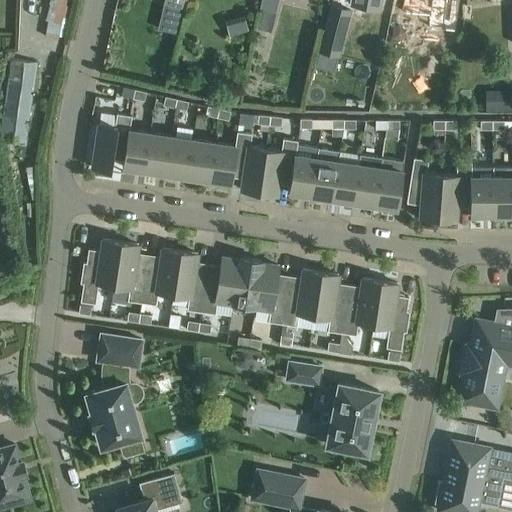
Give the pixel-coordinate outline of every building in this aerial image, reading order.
[(37,0),(35,18),(47,21),(44,35),(58,38),(65,5),(66,0),(37,0)] [(163,0),(162,6),(166,7),(179,10),(183,11),(185,0),(163,0)] [(270,31),(277,0),(259,0),(258,7),(261,9),(256,28),(270,31)] [(426,0),(425,17),(445,19),(446,0),(426,0)] [(460,0),(446,0),(445,19),(444,25),(458,26),(460,0)] [(329,5),(316,52),(336,57),(349,10),(329,5)] [(350,7),(348,26),(377,29),(380,10),(350,7)] [(225,22),(227,33),(246,28),(243,18),(225,22)] [(399,24),(392,28),(392,36),(399,40),(406,36),(405,28),(399,24)] [(431,24),(429,40),(440,42),(440,43),(453,45),(455,27),(431,24)] [(36,61),(11,57),(0,132),(0,136),(24,141),(36,61)] [(134,88),(122,85),(120,94),(132,97),(134,88)] [(146,91),(134,88),(132,97),(144,100),(146,91)] [(511,110),(511,90),(485,90),(485,110),(511,110)] [(176,98),(165,95),(162,104),(174,107),(176,98)] [(188,100),(176,98),(174,107),(186,109),(188,100)] [(219,107),(207,105),(205,114),(217,116),(219,107)] [(230,110),(219,107),(217,116),(228,119),(230,110)] [(112,157),(123,159),(127,128),(129,128),(131,114),(116,112),(114,124),(98,122),(91,166),(110,169),(112,157)] [(270,115),(258,114),(257,123),(268,124),(270,115)] [(281,116),(270,115),(268,124),(280,125),(281,116)] [(311,118),(299,118),(299,127),(311,127),(311,118)] [(331,127),(343,128),(343,118),(331,118),(331,127)] [(355,119),(343,118),(343,128),(355,128),(355,119)] [(387,119),(375,119),(375,128),(387,128),(387,119)] [(398,119),(387,119),(387,128),(398,128),(398,119)] [(444,119),(432,119),(432,128),(444,128),(444,119)] [(456,119),(444,119),(444,128),(456,129),(456,119)] [(492,119),(480,119),(480,129),(492,129),(492,119)] [(504,119),(492,119),(492,129),(504,129),(504,119)] [(123,159),(122,166),(144,169),(149,131),(129,128),(127,128),(123,159)] [(213,141),(208,179),(230,182),(231,175),(230,175),(237,130),(236,130),(234,144),(213,141)] [(237,130),(230,175),(231,175),(242,177),(240,189),(258,192),(265,147),(249,145),(251,132),(237,130)] [(149,131),(144,169),(165,172),(170,135),(149,131)] [(170,135),(165,172),(187,175),(192,138),(190,138),(174,135),(170,135)] [(265,147),(258,192),(276,194),(278,182),(289,184),(295,143),(296,143),(297,139),(295,139),(282,137),(280,149),(265,147)] [(192,138),(187,175),(208,179),(213,141),(192,138)] [(289,184),(288,191),(311,194),(316,157),(318,146),(296,143),(295,143),(289,184)] [(359,163),(353,201),(375,204),(382,156),(360,153),(359,163)] [(396,207),(403,159),(382,156),(375,204),(396,207)] [(428,159),(413,156),(406,201),(420,204),(419,216),(437,218),(441,173),(426,172),(428,159)] [(316,157),(311,194),(332,197),(338,160),(316,157)] [(338,160),(332,197),(353,201),(359,163),(338,160)] [(456,174),(441,173),(437,218),(455,219),(456,206),(469,206),(470,167),(471,167),(471,161),(456,161),(456,174)] [(511,213),(511,166),(492,167),(492,213),(511,213)] [(469,206),(469,213),(491,213),(491,167),(471,167),(470,167),(469,206)] [(113,284),(120,240),(102,237),(100,249),(88,247),(85,261),(83,261),(80,282),(82,282),(80,300),(95,302),(98,282),(113,284)] [(113,284),(111,300),(126,303),(127,299),(141,301),(148,256),(136,255),(136,251),(138,243),(120,240),(113,284)] [(148,256),(141,301),(155,303),(157,291),(173,293),(179,249),(161,246),(160,258),(148,256)] [(173,293),(171,302),(187,304),(186,308),(200,310),(207,265),(195,264),(197,252),(179,249),(173,293)] [(207,265),(200,310),(215,312),(231,314),(232,302),(239,256),(238,256),(238,258),(221,255),(219,267),(207,265)] [(260,259),(239,256),(232,302),(253,305),(260,259)] [(261,259),(260,259),(253,305),(269,308),(268,320),(282,322),(288,278),(276,276),(278,264),(261,261),(261,259)] [(300,279),(288,278),(282,322),(296,325),(298,312),(313,314),(320,270),(302,268),(300,279)] [(338,273),(320,270),(313,314),(329,317),(327,329),(341,331),(348,287),(336,285),(338,273)] [(360,288),(348,287),(341,331),(355,334),(357,321),(373,323),(379,279),(361,277),(360,288)] [(397,282),(379,279),(373,323),(388,326),(385,346),(400,348),(403,330),(406,331),(409,310),(406,310),(408,296),(395,294),(397,282)] [(92,305),(80,303),(78,312),(90,314),(92,305)] [(496,322),(476,318),(473,332),(471,345),(466,344),(461,371),(467,372),(466,376),(464,376),(460,398),(495,405),(504,361),(511,362),(511,307),(499,308),(496,322)] [(140,312),(128,311),(127,319),(138,321),(140,312)] [(152,314),(140,312),(138,321),(150,323),(152,314)] [(178,327),(180,314),(170,313),(168,325),(178,327)] [(199,321),(187,319),(186,328),(198,330),(199,321)] [(211,323),(199,321),(198,330),(210,332),(211,323)] [(339,342),(338,351),(350,353),(352,344),(346,336),(344,336),(345,332),(341,331),(339,342)] [(104,386),(85,391),(90,411),(88,412),(89,415),(92,414),(94,421),(91,422),(92,426),(94,425),(100,445),(119,440),(142,433),(133,402),(138,400),(140,397),(142,394),(143,391),(142,388),(141,384),(138,382),(134,381),(130,381),(129,372),(130,366),(138,367),(143,338),(101,332),(97,359),(104,360),(103,364),(102,368),(102,373),(102,377),(103,382),(104,386)] [(292,335),(280,333),(279,342),(292,344),(292,335)] [(249,337),(237,335),(236,344),(248,346),(249,337)] [(261,339),(249,337),(248,346),(260,348),(261,339)] [(328,341),(327,349),(338,351),(339,342),(328,341)] [(235,360),(239,365),(245,366),(250,362),(251,356),(247,351),(241,350),(236,354),(235,360)] [(400,352),(388,350),(387,358),(399,360),(400,352)] [(319,385),(323,364),(287,358),(283,380),(319,385)] [(378,390),(338,381),(325,443),(365,451),(378,390)] [(438,479),(433,502),(438,503),(437,507),(436,508),(438,509),(448,511),(453,511),(474,511),(477,500),(496,504),(501,476),(511,478),(511,450),(506,450),(503,463),(486,460),(488,446),(473,443),(453,439),(451,438),(451,439),(448,452),(448,453),(445,467),(445,468),(442,480),(438,479)] [(0,505),(30,498),(23,475),(26,474),(27,473),(26,471),(24,462),(23,460),(22,460),(19,461),(14,443),(0,446),(0,505)] [(251,497),(298,507),(298,504),(304,477),(257,468),(251,497)] [(181,501),(173,471),(138,481),(143,498),(117,506),(119,511),(154,511),(154,508),(181,501)]
